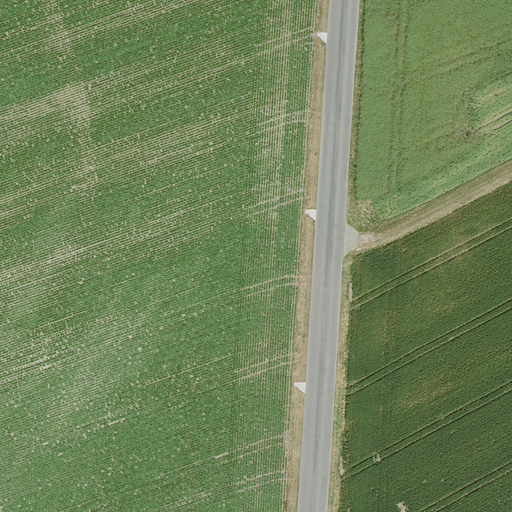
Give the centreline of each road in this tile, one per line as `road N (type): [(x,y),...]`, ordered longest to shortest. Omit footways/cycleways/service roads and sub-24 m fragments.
road 1 (tertiary): [(342,0),(313,511)]
road 2 (track): [(511,168),(417,220),(329,244)]
